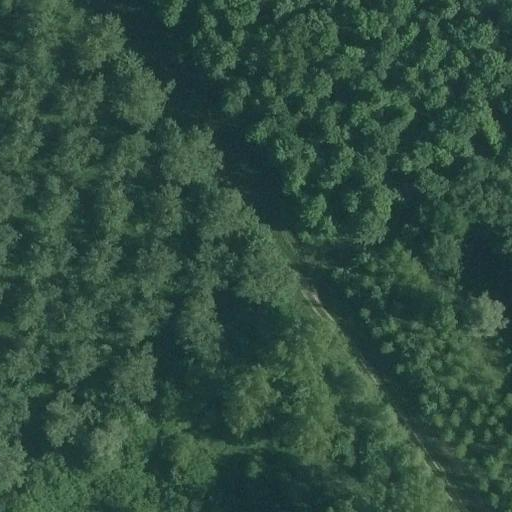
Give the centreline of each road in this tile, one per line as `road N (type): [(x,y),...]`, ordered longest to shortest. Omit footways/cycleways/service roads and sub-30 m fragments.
road 1 (track): [(104,0),(463,511)]
road 2 (track): [(511,135),(304,281)]
